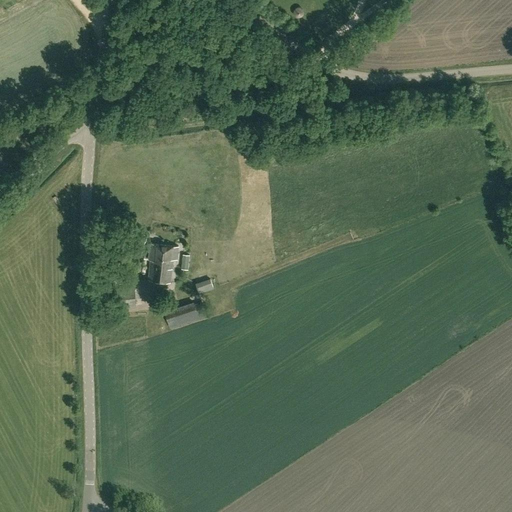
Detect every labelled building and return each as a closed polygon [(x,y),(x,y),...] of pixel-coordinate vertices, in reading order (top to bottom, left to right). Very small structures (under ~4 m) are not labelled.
[(147,235),(137,230),(132,242),(142,246),(147,235)] [(171,282),(173,258),(177,259),(179,246),(151,243),(149,259),(151,259),(149,280),(171,282)] [(183,254),(181,269),(188,270),(190,254),(183,254)] [(211,281),(197,286),(199,292),(213,287),(211,281)] [(134,287),(114,289),(115,307),(136,306),(134,287)] [(167,308),(173,325),(208,314),(203,301),(196,303),(195,299),(167,308)]
